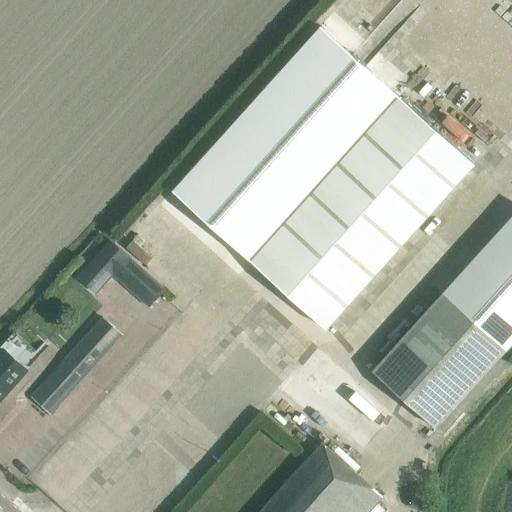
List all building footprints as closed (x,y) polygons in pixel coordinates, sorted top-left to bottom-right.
[(321,26),(172,191),(251,261),(327,329),(475,164),(399,96),(321,26)] [(511,216),(442,294),(506,351),(511,344),(511,216)] [(111,241),(84,271),(102,287),(112,275),(129,257),(111,241)] [(442,294),(373,371),(436,428),(506,351),(442,294)] [(33,397),(51,413),(122,334),(104,318),(33,397)] [(0,354),(0,399),(26,370),(4,350),(0,354)] [(339,424),(260,511),(368,511),(399,477),(339,424)]
